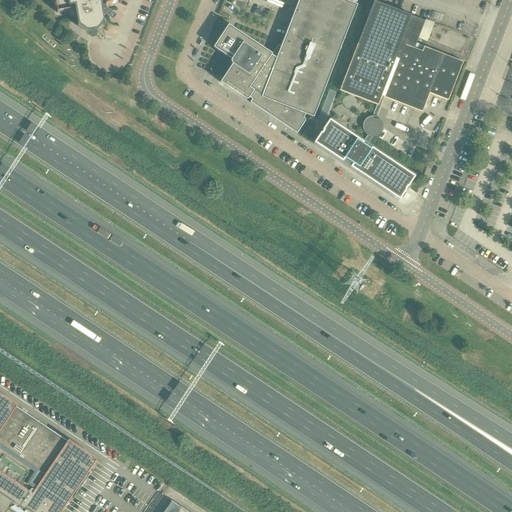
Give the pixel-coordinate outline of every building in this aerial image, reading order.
[(73,7),(76,21),(77,27),(86,33),(96,31),(103,22),(101,11),(102,12),(103,12),(104,11),(105,11),(105,10),(106,9),(106,8),(105,7),(105,6),(105,5),(117,3),(116,0),(54,0),(57,13),(69,11),(68,8),(73,7)] [(231,64),(232,65),(220,82),(220,83),(245,100),(246,100),(247,100),(248,100),(248,99),(249,98),(252,100),(250,103),(296,134),(297,134),(297,133),(304,122),(305,121),(305,120),(304,119),(303,118),(305,115),(313,118),(357,5),(343,0),(298,0),(281,46),(280,46),(278,46),(277,47),(272,54),(228,25),(228,26),(213,47),(213,48),(231,60),(230,61),(231,64)] [(462,62),(446,56),(423,47),(422,52),(414,49),(424,21),(374,2),(339,91),(376,105),(371,118),(370,118),(369,118),(368,119),(367,119),(366,120),(365,121),(364,122),(364,123),(363,124),(363,126),(363,128),(363,129),(363,130),(364,131),(364,132),(365,133),(366,133),(366,134),(367,135),(362,142),(329,120),(322,131),(323,131),(321,133),(320,133),(313,143),(342,162),(344,159),(352,164),(350,167),(399,200),(406,190),(405,189),(406,187),(407,187),(414,177),(371,148),(370,150),(366,147),(375,133),(380,130),(375,121),(376,119),(384,98),(422,112),(429,94),(448,101),(452,89),(462,62)] [(319,129),(322,126),(323,123),(317,119),(315,126),(319,129)] [(0,511),(60,511),(95,461),(0,396),(0,511)]
